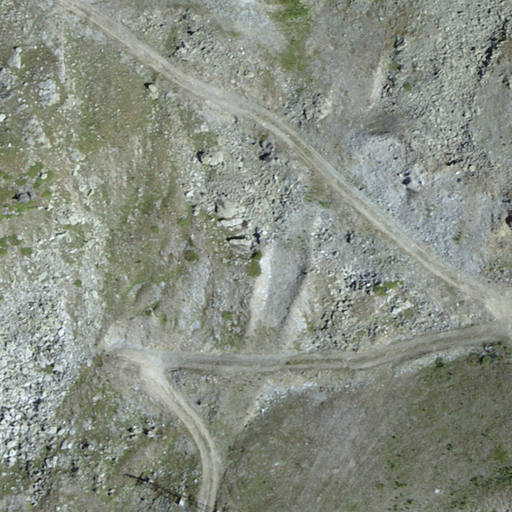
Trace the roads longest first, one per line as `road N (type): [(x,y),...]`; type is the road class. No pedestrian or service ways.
road 1 (track): [(511,310),(379,222),(262,106),(114,37),(58,0)]
road 2 (track): [(209,511),(212,442),(154,370),(171,363),(371,358),(511,327)]
